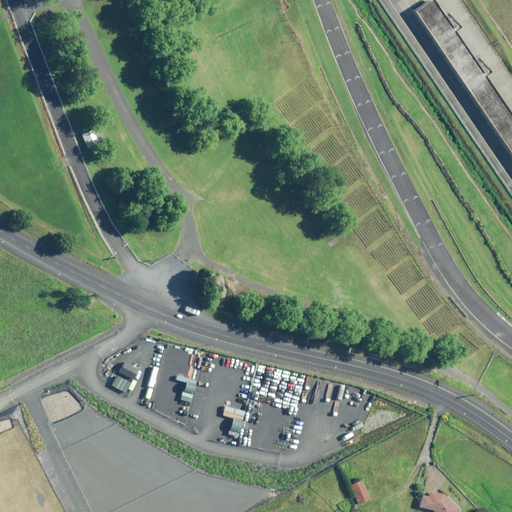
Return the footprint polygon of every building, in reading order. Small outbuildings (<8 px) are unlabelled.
[(511,109),(436,0),(429,0),(413,11),(511,154),(511,109)] [(92,469),(78,459),(76,458),(74,474),(111,502),(119,498),(127,494),(107,479),(112,473),(97,462),(92,469)] [(34,491),(3,473),(0,479),(0,481),(16,490),(30,499),(34,491)] [(348,484),(356,503),(368,498),(359,479),(348,484)] [(451,511),(455,508),(441,494),(437,493),(426,490),(426,493),(422,492),(422,493),(421,495),(420,494),(417,506),(431,510),(433,511),(451,511)]
